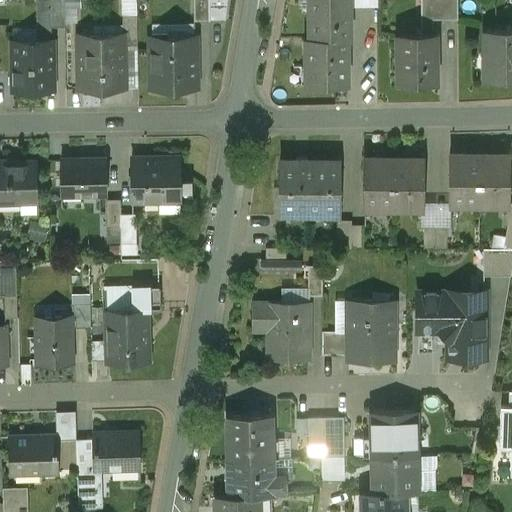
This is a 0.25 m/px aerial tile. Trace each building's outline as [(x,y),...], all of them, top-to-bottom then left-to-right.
[(64,0),(48,0),(49,28),(65,28),(64,0)] [(210,22),(209,0),(193,0),(193,22),(210,22)] [(209,0),(210,22),(226,21),(227,0),(209,0)] [(349,0),(309,0),(309,37),(305,37),(306,67),(308,67),(308,82),(306,82),(306,84),(347,83),(346,38),(349,38),(349,0)] [(420,0),(421,34),(397,34),(398,83),(436,82),(435,34),(433,34),(433,20),(429,20),(429,0),(420,0)] [(457,0),(429,0),(429,20),(433,20),(458,20),(457,0)] [(137,15),(122,15),(122,33),(124,33),(124,46),(137,46),(137,15)] [(511,30),(485,30),(485,58),(488,58),(488,78),(486,78),(486,79),(511,79),(511,30)] [(124,46),(124,33),(122,33),(78,34),(79,90),(125,89),(124,46)] [(195,36),(151,36),(151,89),(196,88),(195,36)] [(51,40),(13,41),(14,91),(52,90),(51,40)] [(479,154),(449,154),(449,204),(479,204),(479,154)] [(509,154),(479,154),(479,204),(507,205),(509,205),(509,203),(509,154)] [(179,158),(131,159),(132,201),(180,200),(179,158)] [(394,158),(364,158),(363,208),(393,208),(394,158)] [(424,158),(394,158),(393,208),(423,208),(424,158)] [(106,194),(106,159),(61,160),(61,195),(106,194)] [(16,163),(15,160),(0,160),(0,203),(37,202),(36,163),(16,163)] [(340,161),(280,161),(279,213),(297,213),(298,211),(337,211),(337,213),(339,213),(340,161)] [(120,214),(120,199),(105,200),(106,228),(120,228),(121,228),(120,214)] [(137,244),(136,214),(120,214),(121,228),(120,228),(120,244),(137,244)] [(351,220),(337,220),(336,248),(351,247),(351,224),(351,220)] [(363,225),(351,224),(351,247),(363,248),(363,225)] [(435,226),(424,226),(424,249),(435,249),(435,226)] [(447,226),(435,226),(435,249),(447,249),(447,226)] [(286,248),(265,248),(265,259),(286,259),(286,248)] [(511,268),(511,249),(483,249),(483,276),(511,276),(511,268)] [(0,261),(0,266),(1,293),(19,292),(18,261),(0,261)] [(301,262),(261,261),(261,269),(301,270),(301,262)] [(322,266),(308,266),(308,295),(322,296),(322,266)] [(161,287),(131,288),(132,309),(146,309),(147,309),(161,309),(161,287)] [(485,292),(419,292),(418,330),(432,330),(448,330),(448,356),(486,356),(485,292)] [(17,295),(5,295),(5,318),(17,318),(17,295)] [(394,300),(348,299),(348,331),(347,355),(347,356),(394,356),(394,300)] [(309,301),(269,301),(269,302),(253,302),(252,324),(269,324),(268,357),(308,358),(309,301)] [(90,304),(72,305),(72,314),(73,314),(73,328),(90,328),(90,304)] [(132,309),(106,310),(107,363),(148,362),(146,309),(132,309)] [(53,319),(33,320),(34,337),(37,337),(38,360),(54,359),(55,365),(71,364),(70,328),(73,328),(73,314),(72,314),(53,315),(53,319)] [(432,330),(418,330),(418,352),(432,352),(432,330)] [(348,331),(322,331),(322,355),(347,355),(348,331)] [(511,391),(509,392),(509,406),(501,406),(499,448),(511,448),(511,391)] [(415,410),(371,411),(372,437),(372,456),(417,455),(415,410)] [(271,415),(227,416),(228,459),(272,458),(271,415)] [(324,445),(323,417),(308,418),(308,446),(324,445)] [(344,417),(323,417),(324,445),(344,445),(344,417)] [(139,432),(92,433),(94,470),(140,468),(139,432)] [(57,435),(13,436),(14,470),(30,470),(30,472),(58,471),(58,469),(57,440),(57,435)] [(372,437),(354,438),(354,454),(354,456),(372,456),(372,437)] [(76,439),(57,440),(58,469),(77,468),(76,439)] [(344,445),(324,445),(325,457),(344,456),(344,445)] [(420,488),(437,488),(437,454),(420,454),(420,488)] [(417,455),(372,456),(373,492),(405,491),(417,490),(417,455)] [(272,458),(228,459),(229,495),(259,494),(269,494),(273,494),(272,458)] [(94,476),(77,477),(78,508),(96,508),(96,493),(94,493),(94,476)] [(27,511),(26,487),(3,488),(3,493),(2,494),(3,511),(27,511)] [(373,492),(361,492),(361,511),(406,511),(405,491),(373,492)] [(229,495),(219,495),(215,495),(215,511),(259,511),(259,494),(229,495)]
